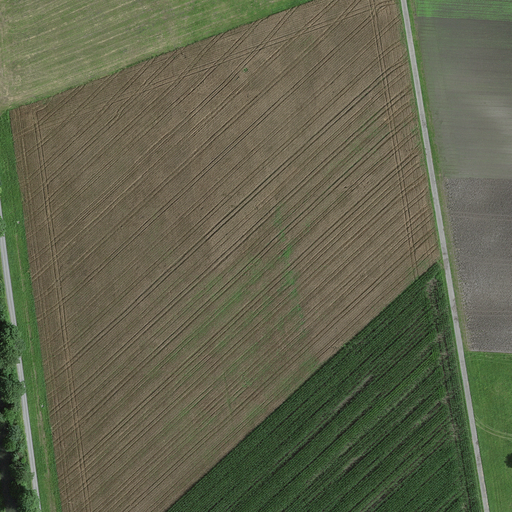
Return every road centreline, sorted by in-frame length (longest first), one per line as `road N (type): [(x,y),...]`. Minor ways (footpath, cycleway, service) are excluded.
road 1 (track): [(403,0),(486,511)]
road 2 (track): [(37,511),(0,221)]
